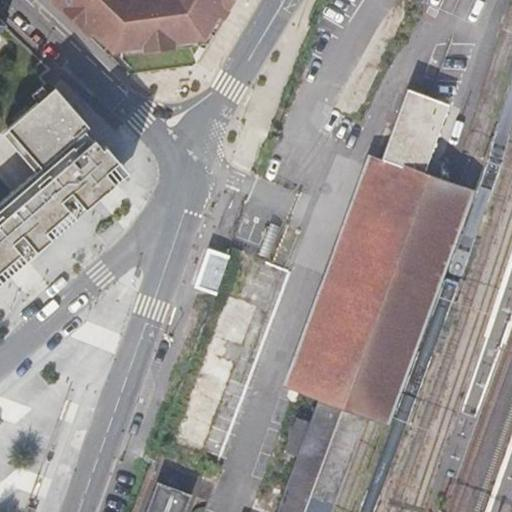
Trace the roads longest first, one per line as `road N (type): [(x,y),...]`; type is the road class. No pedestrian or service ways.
road 1 (secondary): [(77,511),(195,170)]
road 2 (residential): [(195,170),(100,274),(0,361)]
road 3 (residential): [(17,0),(195,170)]
road 4 (secondary): [(195,170),(209,112),(282,0)]
